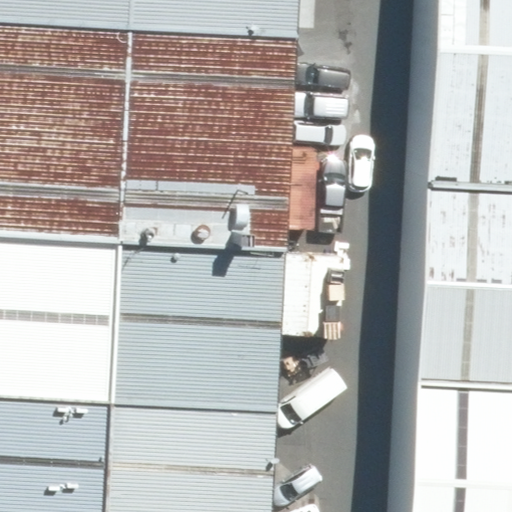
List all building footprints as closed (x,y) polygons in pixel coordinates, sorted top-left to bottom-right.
[(0,0),(0,14),(280,29),(281,0),(0,0)] [(511,0),(419,0),(408,170),(511,174),(511,0)] [(0,14),(0,121),(273,136),(280,29),(0,14)] [(0,121),(0,227),(267,241),(273,136),(0,121)] [(511,174),(408,170),(394,374),(511,380),(511,174)] [(0,227),(0,380),(259,393),(267,241),(0,227)] [(511,511),(511,380),(394,374),(386,511),(511,511)] [(0,380),(0,511),(252,511),(259,393),(0,380)]
